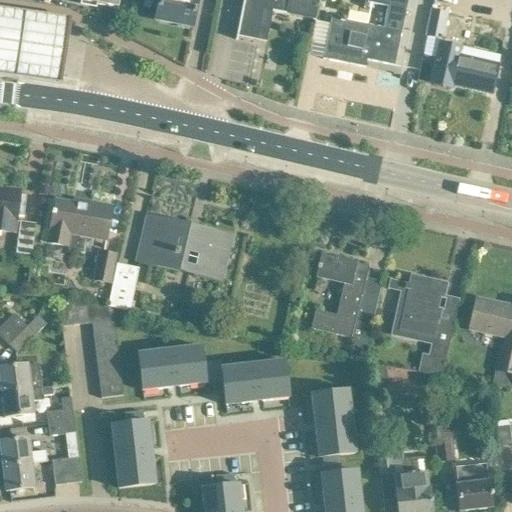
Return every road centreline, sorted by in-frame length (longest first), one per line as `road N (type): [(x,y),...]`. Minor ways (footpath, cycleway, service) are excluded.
road 1 (tertiary): [(511,205),(153,117),(0,96)]
road 2 (residential): [(102,511),(81,340)]
road 3 (residential): [(274,511),(266,435),(171,446)]
